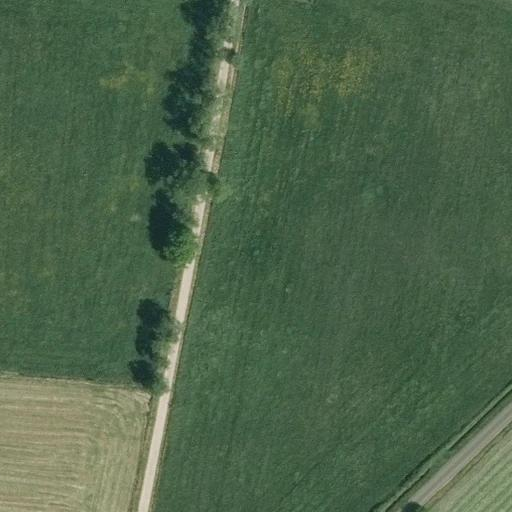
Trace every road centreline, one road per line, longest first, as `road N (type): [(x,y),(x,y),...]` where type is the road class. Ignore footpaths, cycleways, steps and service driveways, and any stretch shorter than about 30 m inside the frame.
road 1 (unclassified): [(141,511),(236,0)]
road 2 (unclassified): [(405,511),(511,409)]
